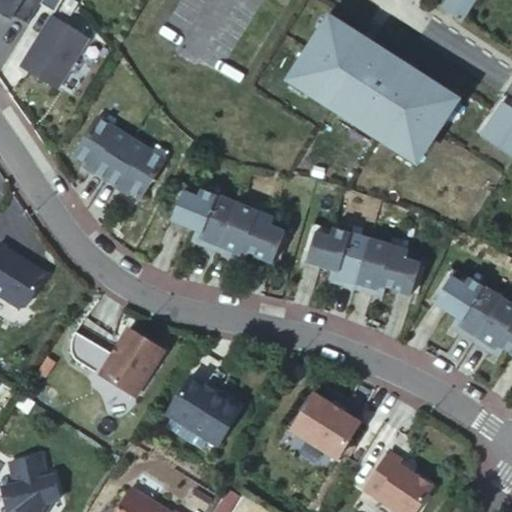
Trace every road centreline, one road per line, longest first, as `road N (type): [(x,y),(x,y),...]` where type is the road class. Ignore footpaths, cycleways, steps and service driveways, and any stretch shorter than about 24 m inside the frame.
road 1 (unclassified): [(0,124),(89,254),(131,288),(190,312),(286,326),(361,353),(431,382),(511,437)]
road 2 (residential): [(511,78),(388,1)]
